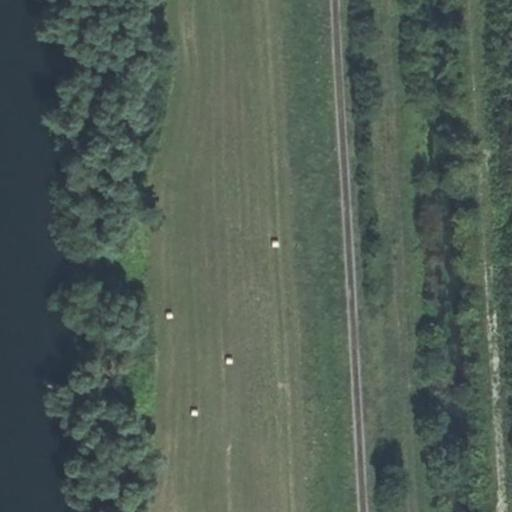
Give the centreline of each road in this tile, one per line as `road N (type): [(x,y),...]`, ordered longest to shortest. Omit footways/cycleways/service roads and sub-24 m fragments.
road 1 (track): [(420,511),(386,0)]
road 2 (track): [(337,0),(366,511)]
road 3 (track): [(478,0),(506,511)]
